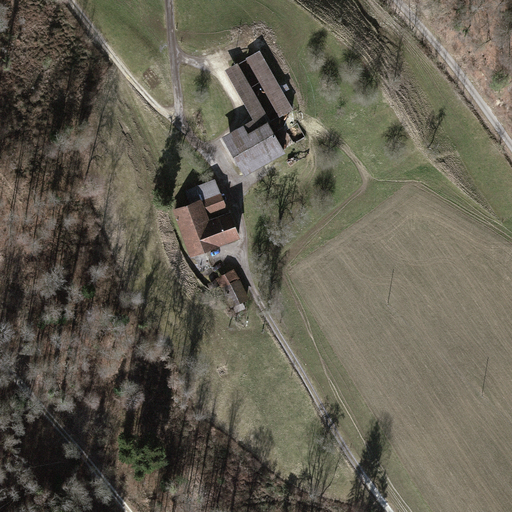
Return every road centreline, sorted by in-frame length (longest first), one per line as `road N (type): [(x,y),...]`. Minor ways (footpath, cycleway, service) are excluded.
road 1 (track): [(172,0),(183,126),(234,188),(248,279),(391,511)]
road 2 (track): [(0,358),(131,511)]
road 3 (unclassified): [(511,145),(395,0)]
road 4 (track): [(183,126),(66,0)]
